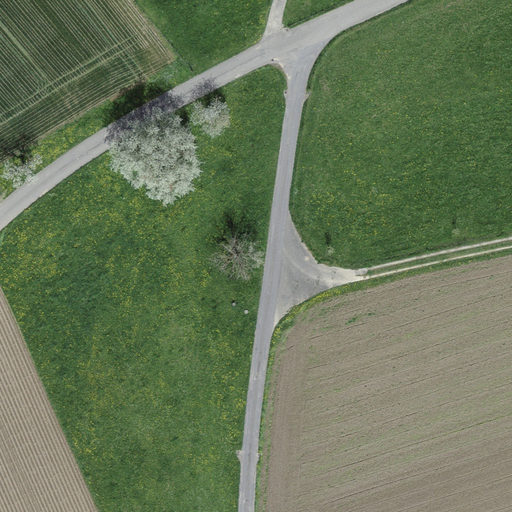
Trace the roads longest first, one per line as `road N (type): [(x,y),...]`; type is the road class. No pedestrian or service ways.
road 1 (unclassified): [(248,511),(305,34)]
road 2 (unclassified): [(305,34),(107,137),(0,218)]
road 3 (track): [(269,287),(511,243)]
